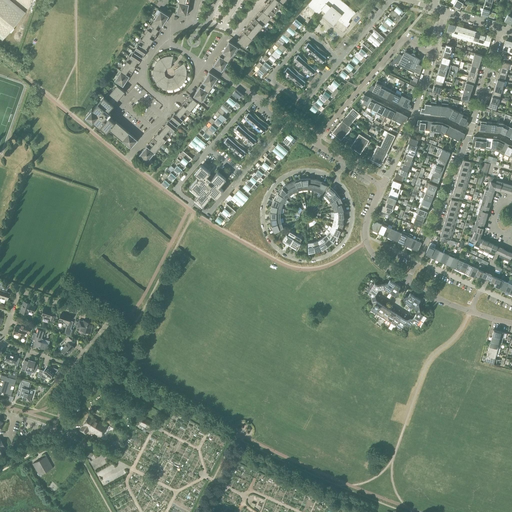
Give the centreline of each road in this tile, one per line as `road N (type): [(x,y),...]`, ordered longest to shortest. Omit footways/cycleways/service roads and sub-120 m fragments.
road 1 (residential): [(334,179),(305,170),(274,184),(262,208),(273,245),(307,260),(334,250),(352,215),(341,187)]
road 2 (residential): [(1,344),(71,365),(108,321),(23,292),(10,313)]
road 3 (residential): [(417,260),(478,102)]
road 4 (residential): [(303,100),(271,77),(307,35),(339,59)]
